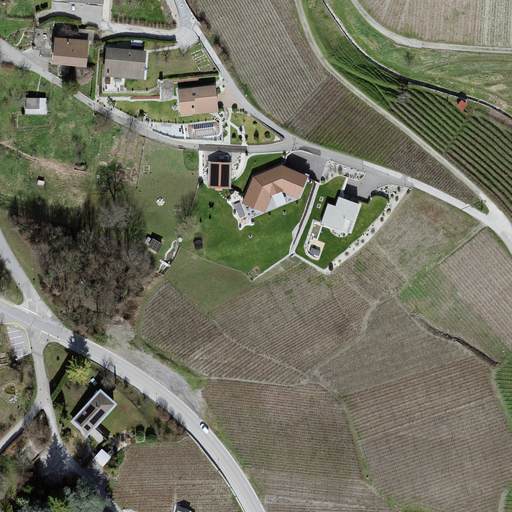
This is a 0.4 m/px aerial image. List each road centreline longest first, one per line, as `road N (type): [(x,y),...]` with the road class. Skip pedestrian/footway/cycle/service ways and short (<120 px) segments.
road 1 (residential): [(172,0),(227,93),(293,147),(234,151),(137,131),(0,43)]
road 2 (track): [(501,229),(491,204),(317,59),(295,0)]
road 3 (unclassified): [(253,511),(183,415),(107,357),(39,322)]
road 4 (track): [(350,0),(374,29),(413,46),(511,54)]
road 5 (residential): [(42,397),(57,459),(111,511)]
